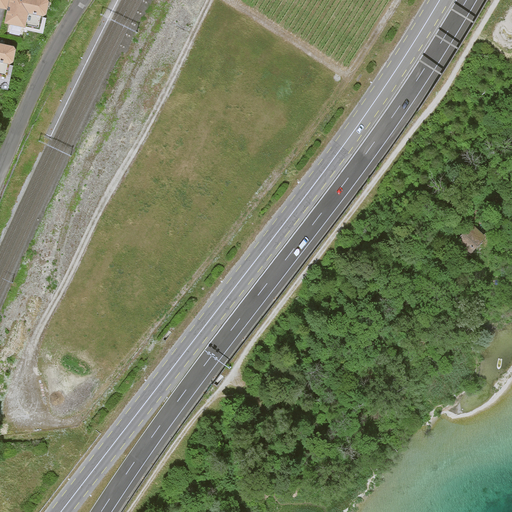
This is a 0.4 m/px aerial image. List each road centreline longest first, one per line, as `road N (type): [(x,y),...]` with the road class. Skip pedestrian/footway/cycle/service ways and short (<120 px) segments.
road 1 (track): [(206,0),(27,354),(20,386),(31,411),(71,418),(92,406),(398,0)]
road 2 (primary): [(439,0),(351,134),(60,511)]
road 3 (motorway): [(434,0),(66,511)]
road 4 (motorway): [(101,511),(398,108),(466,0)]
road 5 (track): [(496,0),(453,76),(232,374)]
road 6 (unclassified): [(83,0),(0,173)]
